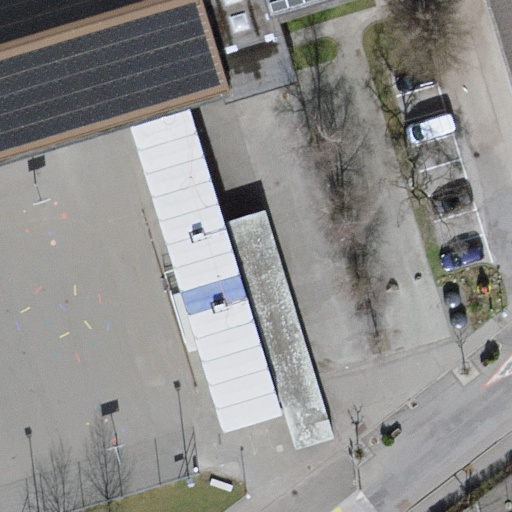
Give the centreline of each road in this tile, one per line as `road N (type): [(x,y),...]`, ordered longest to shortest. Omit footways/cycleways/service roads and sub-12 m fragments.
road 1 (residential): [(419,0),(511,234)]
road 2 (residential): [(511,388),(376,511)]
